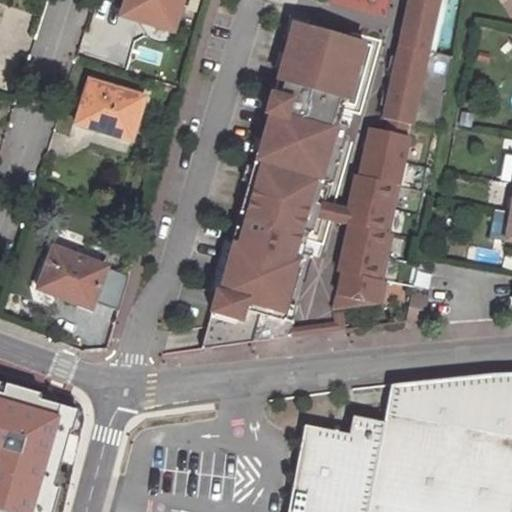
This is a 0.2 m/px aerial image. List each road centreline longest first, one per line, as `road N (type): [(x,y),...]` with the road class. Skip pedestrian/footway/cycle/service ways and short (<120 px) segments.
road 1 (residential): [(254,0),(171,270),(115,389)]
road 2 (residential): [(511,348),(115,389)]
road 3 (residential): [(70,0),(0,221)]
road 4 (residential): [(115,389),(82,511)]
road 5 (residential): [(115,389),(0,342)]
